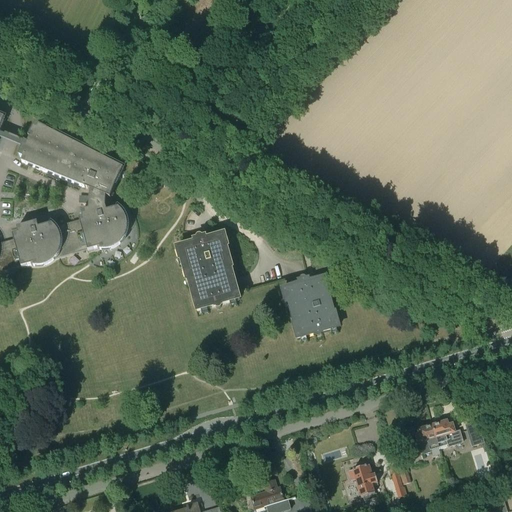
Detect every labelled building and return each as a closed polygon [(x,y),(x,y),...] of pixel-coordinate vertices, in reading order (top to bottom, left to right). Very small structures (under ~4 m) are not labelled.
[(0,273),(21,267),(22,269),(34,266),(88,251),(88,253),(100,249),(102,249),(102,250),(104,251),(108,250),(111,250),(113,249),(117,247),(119,245),(121,243),(123,240),(125,237),(126,235),(126,231),(126,225),(126,221),(125,219),(123,216),(121,213),(119,212),(119,211),(117,212),(117,211),(117,210),(107,212),(106,198),(110,200),(116,186),(117,183),(124,170),(36,125),(29,139),(30,139),(28,144),(24,143),(18,158),(19,158),(19,157),(23,159),(22,164),(90,192),(90,197),(82,197),(82,205),(90,205),(89,211),(81,213),(83,219),(79,220),(55,228),(52,226),(39,229),(37,224),(17,229),(18,235),(12,237),(14,241),(0,244),(0,273)] [(187,281),(189,280),(192,290),(191,290),(197,312),(239,300),(233,279),(232,279),(229,269),(232,268),(229,257),(227,258),(225,248),(227,247),(224,236),(206,241),(205,237),(193,241),(194,244),(177,249),(180,260),(182,260),(185,269),(184,270),(187,281)] [(333,314),(328,293),(330,293),(326,278),(309,283),(308,280),(299,282),(300,285),(282,290),(286,305),(289,304),(294,325),(293,325),(297,339),(315,334),(313,325),(318,324),(320,333),(339,328),(335,313),(333,314)] [(433,426),(432,427),(439,450),(447,448),(448,451),(464,446),(460,433),(455,434),(452,425),(448,427),(447,422),(440,424),(438,423),(434,425),(433,426)] [(484,443),(478,422),(466,426),(472,447),(484,443)] [(439,450),(432,427),(431,427),(430,426),(425,427),(424,429),(417,431),(419,436),(414,437),(417,446),(421,445),(424,455),(439,450)] [(353,473),(349,474),(351,481),(355,480),(361,499),(363,498),(365,502),(374,499),(373,495),(375,495),(371,483),(374,483),(373,480),(376,480),(375,475),(372,476),(369,466),(367,467),(366,467),(353,471),(353,473)] [(390,471),(399,500),(406,497),(404,489),(402,489),(396,469),(390,471)] [(401,473),(405,486),(411,484),(407,471),(401,473)] [(251,498),(245,500),(248,511),(254,509),(255,511),(267,507),(268,511),(287,511),(291,511),(288,502),(284,503),(280,489),(277,490),(275,482),(264,485),(267,493),(251,498)] [(488,498),(490,507),(490,508),(491,511),(506,511),(503,498),(501,499),(500,495),(488,498)]
